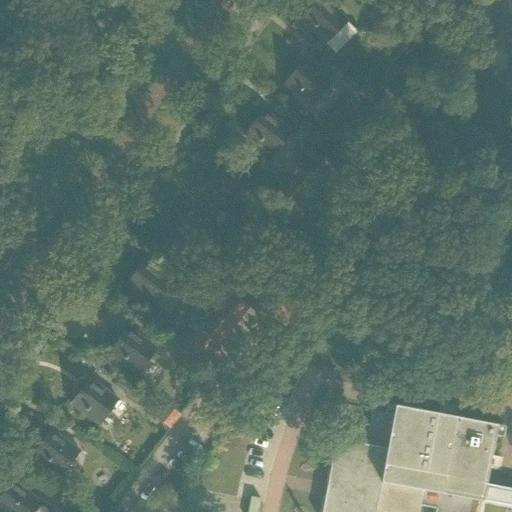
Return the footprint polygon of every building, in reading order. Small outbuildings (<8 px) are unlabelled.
[(321,0),(320,0),(299,20),(311,34),(322,45),(324,47),(346,26),(344,24),(333,13),(321,0)] [(431,38),(426,44),(431,47),(440,34),(418,18),(413,26),(431,38)] [(409,32),(426,44),(431,38),(413,26),(409,32)] [(372,35),(387,47),(394,40),(379,27),(372,35)] [(282,86),(298,98),(310,107),(329,84),(301,62),(282,86)] [(364,86),(357,95),(371,105),(377,96),(364,86)] [(242,136),(258,148),(271,157),(289,134),(261,112),(242,136)] [(203,187),(219,199),(231,208),(249,183),(221,162),(203,187)] [(289,180),(283,186),(298,198),(304,192),(302,190),(289,180)] [(283,186),(277,194),(290,205),(292,206),(298,199),(298,198),(283,186)] [(166,233),(182,245),(193,254),(212,230),(184,209),(166,233)] [(142,263),(123,286),(139,299),(151,309),(156,302),(165,309),(169,313),(179,301),(175,297),(165,289),(170,283),(158,275),(142,263)] [(207,281),(198,293),(213,305),(220,296),(223,293),(207,281)] [(263,311),(280,290),(269,281),(252,302),(263,311)] [(274,320),(291,299),(280,290),(263,311),(274,320)] [(227,294),(219,305),(238,320),(246,309),(227,294)] [(285,329),(302,307),(291,299),(274,320),(285,329)] [(219,305),(210,315),(229,330),(238,320),(219,305)] [(210,315),(202,325),(221,341),(229,330),(210,315)] [(202,325),(194,336),(213,351),(221,341),(202,325)] [(108,353),(124,366),(136,375),(154,351),(126,330),(108,353)] [(213,351),(194,336),(185,346),(204,362),(213,351)] [(321,347),(318,369),(339,371),(342,349),(321,347)] [(283,357),(266,401),(286,408),(303,365),(283,357)] [(69,406),(85,418),(98,427),(116,403),(87,382),(69,406)] [(164,404),(158,411),(174,422),(179,415),(164,404)] [(328,481),(321,511),(480,511),(482,502),(511,507),(511,489),(486,484),(486,481),(495,436),(503,437),(505,427),(387,405),(385,415),(393,417),(387,449),(336,440),(328,481)] [(174,422),(158,411),(153,418),(169,429),(174,422)] [(31,456),(46,468),(59,478),(78,454),(49,432),(31,456)] [(0,497),(0,511),(34,511),(39,505),(11,483),(0,497)]
